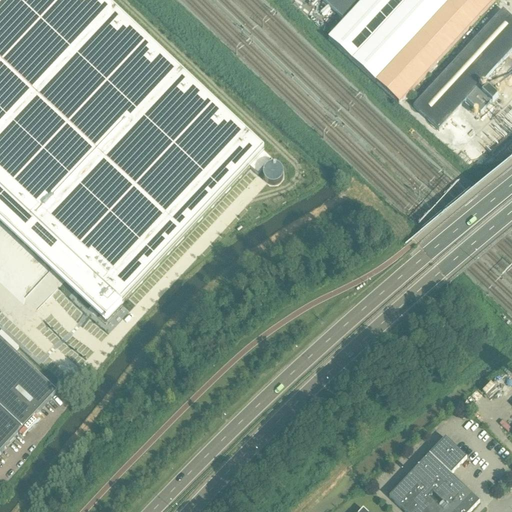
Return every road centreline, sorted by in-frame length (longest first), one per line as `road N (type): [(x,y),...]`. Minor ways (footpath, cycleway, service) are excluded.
road 1 (primary): [(511,185),(304,364),(156,511)]
road 2 (primary): [(194,511),(438,273),(511,214)]
